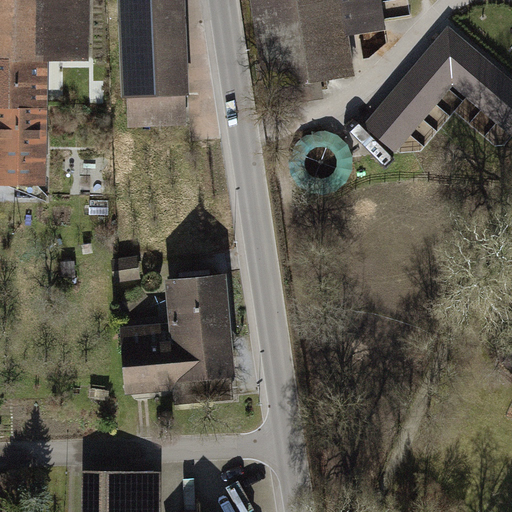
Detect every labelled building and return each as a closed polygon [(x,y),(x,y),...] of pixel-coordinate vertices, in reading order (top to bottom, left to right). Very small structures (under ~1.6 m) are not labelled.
[(82,0),(0,0),(0,188),(40,189),(40,57),(83,57),(82,0)] [(179,0),(116,0),(121,96),(184,93),(179,0)] [(247,0),(262,88),(351,74),(344,31),(377,26),(373,0),(247,0)] [(511,58),(476,26),(387,122),(413,146),(474,81),(510,115),(511,113),(511,58)] [(132,255),(107,260),(112,284),(136,279),(132,255)] [(164,326),(117,331),(124,395),(233,383),(221,271),(159,278),(164,326)] [(81,471),(81,511),(162,511),(162,470),(81,471)]
